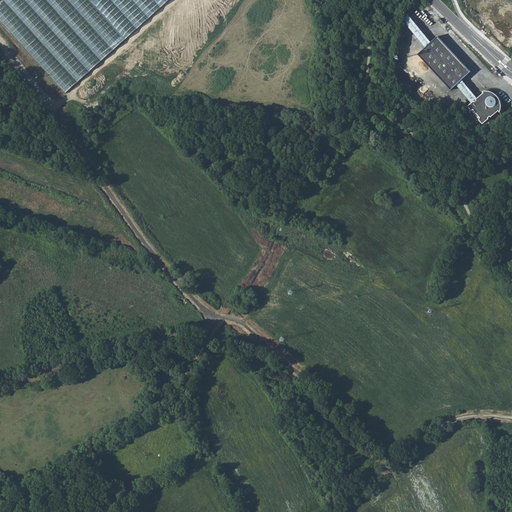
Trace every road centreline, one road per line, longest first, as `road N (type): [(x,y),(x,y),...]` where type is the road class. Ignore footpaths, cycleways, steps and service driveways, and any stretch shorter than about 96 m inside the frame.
road 1 (track): [(213,320),(140,236),(0,35)]
road 2 (track): [(213,320),(203,330),(0,382)]
